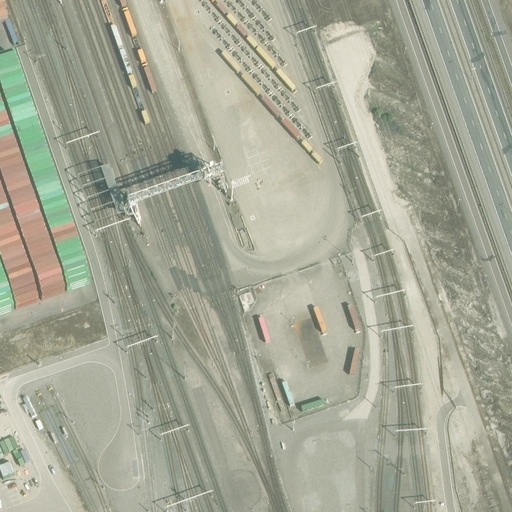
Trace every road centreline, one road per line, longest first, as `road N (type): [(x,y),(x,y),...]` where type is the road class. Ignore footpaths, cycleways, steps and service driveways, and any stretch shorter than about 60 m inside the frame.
road 1 (trunk): [(398,0),(511,317)]
road 2 (trunk): [(427,0),(511,240)]
road 3 (trunk): [(511,159),(455,0)]
